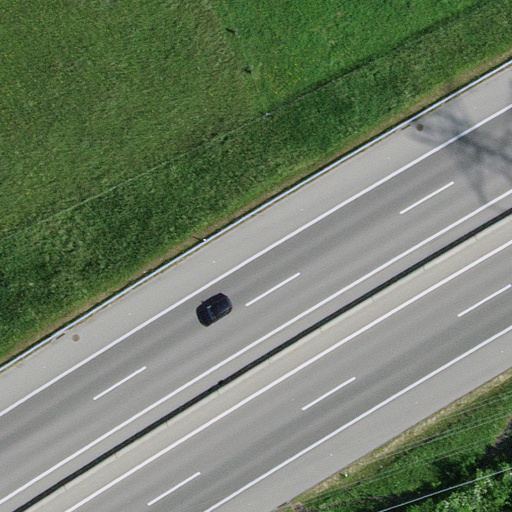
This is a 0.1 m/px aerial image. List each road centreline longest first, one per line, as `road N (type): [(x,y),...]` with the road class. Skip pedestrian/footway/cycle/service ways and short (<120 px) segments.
road 1 (motorway): [(511,147),(0,458)]
road 2 (motorway): [(136,511),(511,284)]
